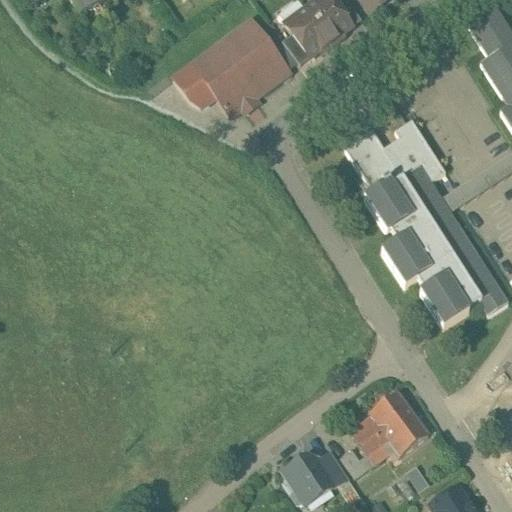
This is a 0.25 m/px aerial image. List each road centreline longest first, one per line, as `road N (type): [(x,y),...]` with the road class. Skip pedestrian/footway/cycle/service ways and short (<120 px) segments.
road 1 (residential): [(454,0),(269,138),(397,349)]
road 2 (residential): [(185,511),(309,408),(397,349)]
road 3 (residential): [(501,511),(397,349)]
